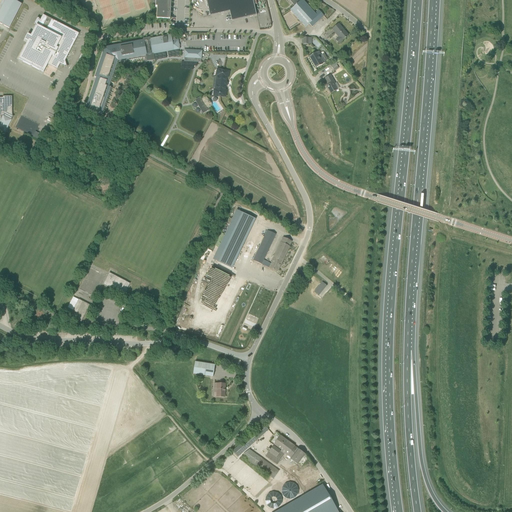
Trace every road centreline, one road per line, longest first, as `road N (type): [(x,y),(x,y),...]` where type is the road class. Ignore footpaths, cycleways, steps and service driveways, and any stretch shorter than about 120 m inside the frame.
road 1 (motorway): [(417,0),(389,355),(398,511)]
road 2 (motorway): [(408,329),(433,0)]
road 3 (unclassified): [(249,359),(310,219),(254,99),(252,86),(264,77)]
road 4 (tertiary): [(511,242),(332,181),(305,157),(280,86)]
road 5 (unclassified): [(249,359),(190,338),(24,338),(0,326)]
road 6 (track): [(373,0),(354,170),(334,164)]
road 7 (motorway): [(445,511),(421,461),(408,329)]
road 8 (motorway): [(417,511),(408,329)]
road 9 (unclassified): [(98,36),(278,31)]
road 10 (unclassified): [(146,511),(263,413)]
road 11 (unclassified): [(350,511),(313,457),(263,413)]
road 12 (track): [(209,463),(168,415),(114,453)]
